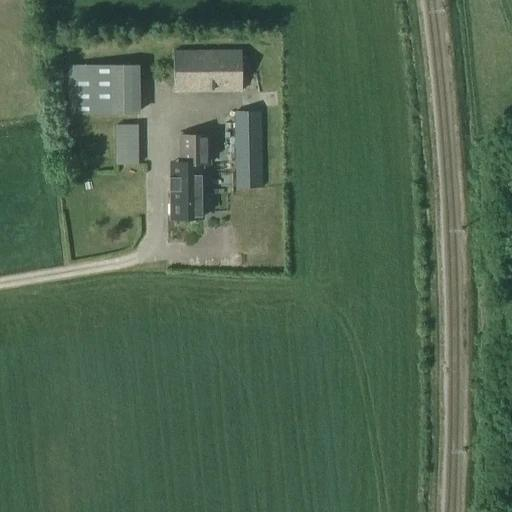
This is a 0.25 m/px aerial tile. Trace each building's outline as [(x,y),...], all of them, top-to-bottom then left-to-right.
[(172,50),(172,92),(242,92),(241,50),(172,50)] [(138,64),(67,65),(67,114),(138,113),(138,64)] [(261,111),(233,111),(235,188),(262,188),(261,111)] [(135,125),(114,125),(115,166),(136,165),(135,125)] [(210,160),(210,132),(180,132),(180,160),(202,160),(210,160)] [(180,160),(169,160),(170,218),(203,218),(202,160),(180,160)]
